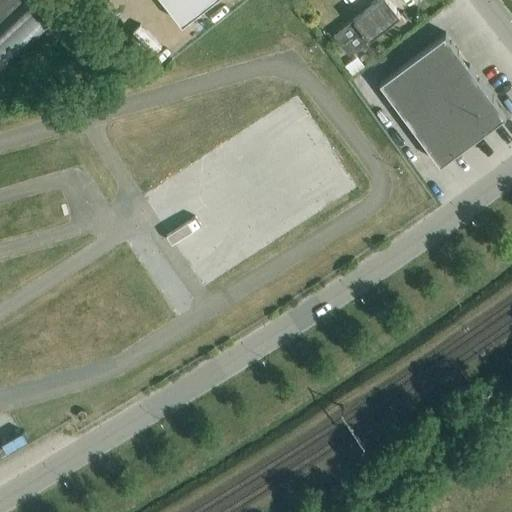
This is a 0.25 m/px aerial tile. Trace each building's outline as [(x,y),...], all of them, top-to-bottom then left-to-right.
[(0,0),(0,19),(20,0),(0,0)] [(163,0),(183,25),(214,0),(163,0)] [(387,0),(379,0),(334,37),(350,56),(400,16),(387,0)] [(380,83),(441,165),(506,116),(446,34),(380,83)] [(177,233),(208,282),(293,229),(274,200),(266,205),(258,193),(229,211),(222,201),(207,211),(203,204),(193,210),(199,219),(177,233)]
